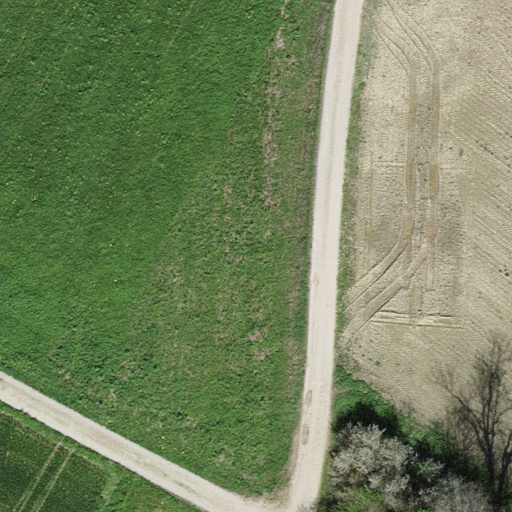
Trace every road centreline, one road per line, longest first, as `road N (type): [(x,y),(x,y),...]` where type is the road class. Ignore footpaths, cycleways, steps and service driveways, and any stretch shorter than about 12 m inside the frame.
road 1 (track): [(295,511),(352,0)]
road 2 (track): [(0,414),(177,511)]
